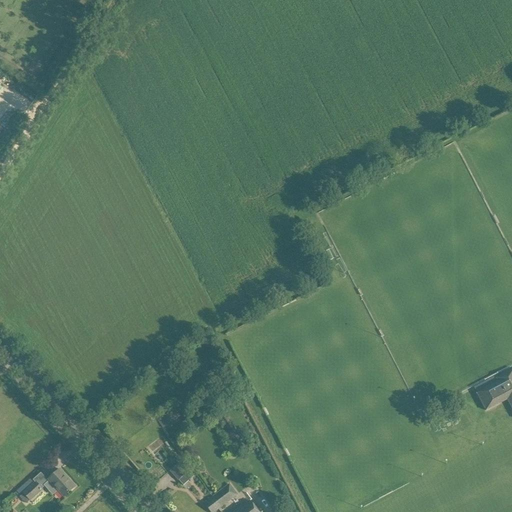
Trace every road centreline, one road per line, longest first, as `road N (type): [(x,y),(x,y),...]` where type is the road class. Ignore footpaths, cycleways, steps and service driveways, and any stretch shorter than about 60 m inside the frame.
road 1 (tertiary): [(150,511),(0,346)]
road 2 (track): [(0,179),(116,0)]
